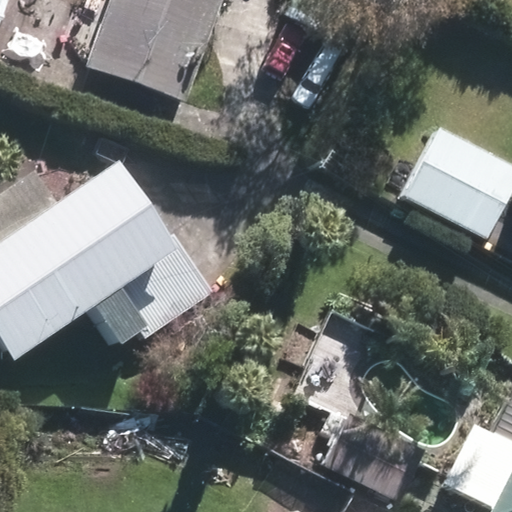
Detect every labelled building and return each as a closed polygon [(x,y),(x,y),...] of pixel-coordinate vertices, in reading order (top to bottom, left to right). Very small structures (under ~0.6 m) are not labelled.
[(214,0),(111,0),(90,58),(182,91),(214,0)] [(508,178),(436,142),(409,194),(481,230),(508,178)] [(162,243),(109,168),(0,244),(0,323),(16,346),(162,243)] [(336,428),(318,466),(393,501),(411,463),(336,428)] [(511,511),(511,482),(496,511),(511,511)]
